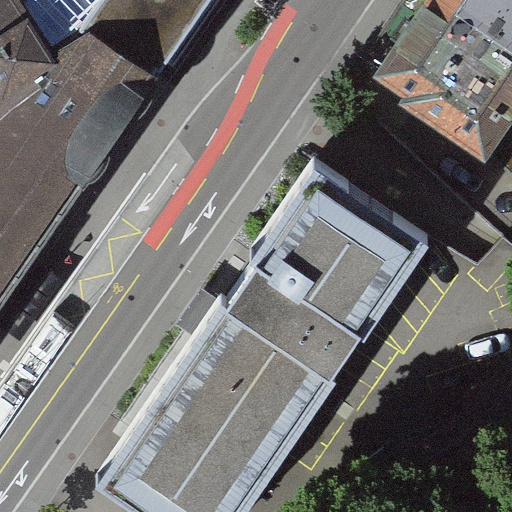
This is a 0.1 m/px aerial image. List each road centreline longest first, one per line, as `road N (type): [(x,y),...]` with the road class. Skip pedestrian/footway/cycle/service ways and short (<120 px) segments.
road 1 (secondary): [(325,0),(0,467)]
road 2 (tertiary): [(386,511),(457,464),(511,409)]
